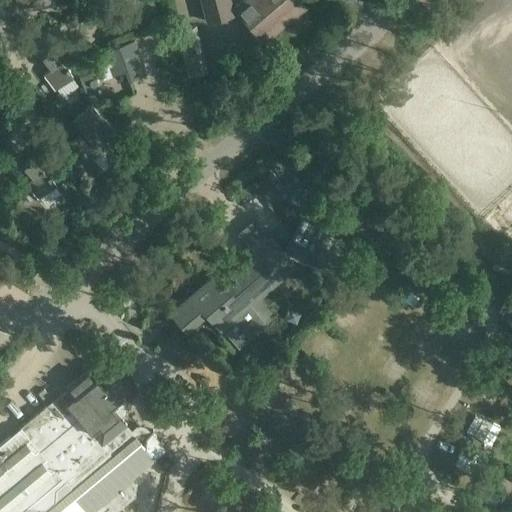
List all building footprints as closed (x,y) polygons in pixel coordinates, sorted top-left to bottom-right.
[(55,0),(16,0),(18,7),(32,4),(33,8),(56,4),(55,0)] [(152,0),(119,0),(130,19),(140,13),(142,17),(158,8),(152,0)] [(231,0),(201,0),(207,22),(235,14),(231,0)] [(244,0),(235,8),(261,38),(272,28),(264,20),(277,9),(287,22),(304,8),(296,0),(244,0)] [(170,15),(152,19),(154,28),(172,24),(170,15)] [(196,24),(176,29),(187,76),(209,71),(196,24)] [(135,39),(104,50),(113,75),(125,71),(129,80),(148,73),(135,39)] [(68,66),(69,67),(76,61),(62,42),(42,57),(51,68),(44,73),(56,89),(74,76),(70,70),(68,71),(65,68),(68,66)] [(82,81),(90,78),(86,68),(78,71),(82,81)] [(102,136),(108,131),(112,127),(91,104),(73,121),(83,131),(73,141),(83,151),(84,150),(88,154),(86,155),(91,160),(109,143),(106,141),(102,136)] [(50,174),(51,175),(58,169),(42,151),(24,167),(33,177),(27,183),(39,197),(56,184),(51,179),(47,176),(50,174)] [(49,158),(56,165),(63,160),(56,152),(49,158)] [(81,157),(75,152),(69,158),(76,163),(81,157)] [(90,194),(93,182),(82,179),(78,192),(90,194)] [(348,200),(343,209),(366,223),(371,225),(376,216),(348,200)] [(327,273),(341,249),(345,242),(345,241),(301,217),(284,249),(327,273)] [(187,330),(207,313),(221,328),(279,278),(295,264),(272,237),(255,251),(220,282),(214,275),(192,296),(172,313),(187,330)] [(136,434),(156,458),(167,449),(152,431),(147,425),(137,424),(132,429),(122,417),(127,412),(128,402),(124,396),(130,391),(109,366),(97,376),(90,368),(80,376),(67,360),(53,370),(67,387),(20,427),(72,488),(136,434)] [(0,511),(20,511),(27,507),(46,508),(46,509),(72,488),(20,427),(0,443),(0,511)] [(399,441),(417,440),(417,430),(398,431),(399,441)] [(72,488),(46,509),(47,510),(70,511),(91,511),(102,504),(106,509),(118,510),(136,495),(137,484),(132,478),(156,458),(136,434),(72,488)]
